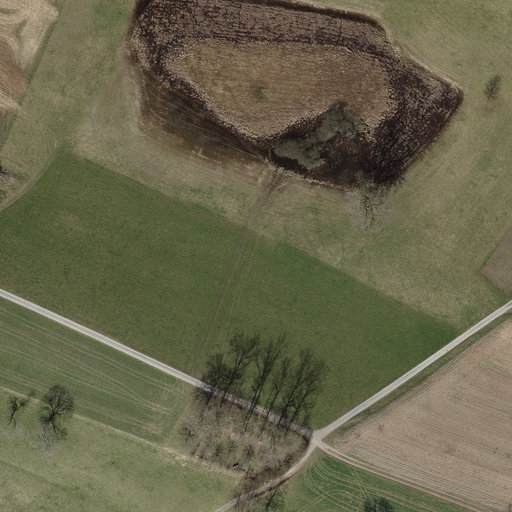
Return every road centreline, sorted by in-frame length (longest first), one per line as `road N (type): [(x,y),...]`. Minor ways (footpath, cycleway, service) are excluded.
road 1 (track): [(313,439),(0,291)]
road 2 (track): [(313,439),(511,304)]
road 3 (track): [(313,439),(486,511)]
road 4 (track): [(216,511),(281,479),(313,439)]
